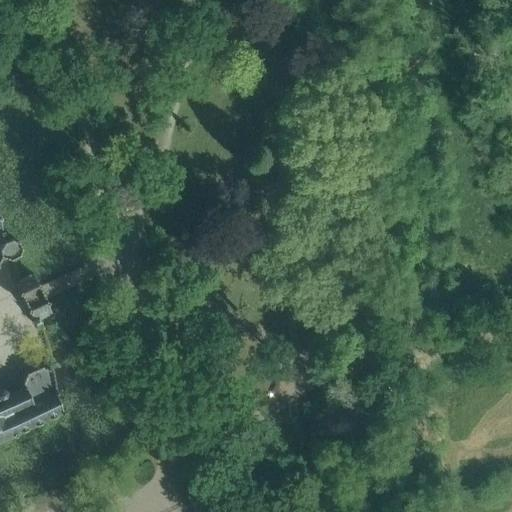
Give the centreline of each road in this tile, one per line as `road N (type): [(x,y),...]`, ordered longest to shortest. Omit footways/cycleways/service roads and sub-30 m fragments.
road 1 (residential): [(178,485),(125,268),(327,369)]
road 2 (residential): [(327,369),(178,485)]
road 3 (residential): [(327,369),(511,331)]
